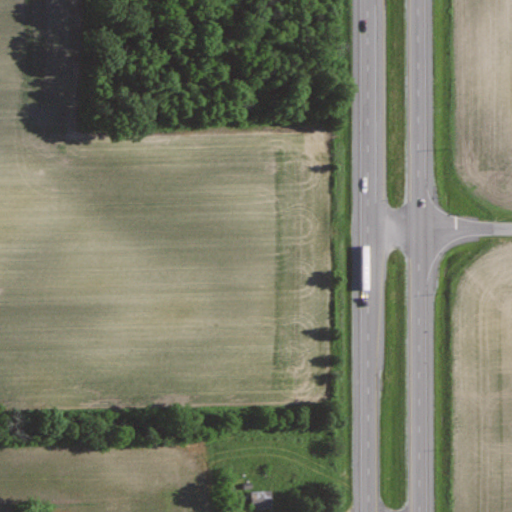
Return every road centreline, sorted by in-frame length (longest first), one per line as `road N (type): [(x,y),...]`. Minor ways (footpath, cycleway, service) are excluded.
road 1 (trunk): [(365,0),(366,511)]
road 2 (trunk): [(417,511),(416,0)]
road 3 (tertiary): [(366,226),(511,225)]
